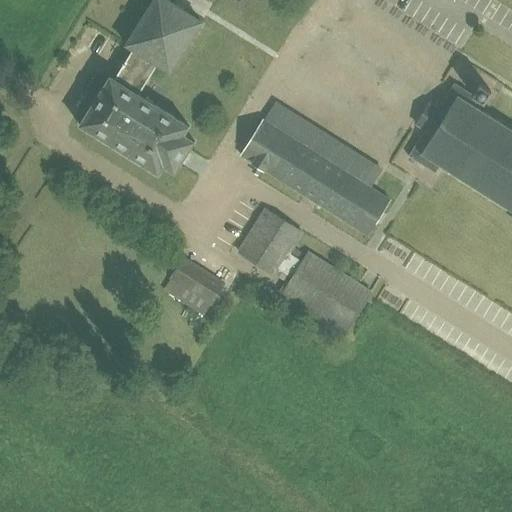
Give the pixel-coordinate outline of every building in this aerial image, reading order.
[(154,0),(126,44),(133,48),(114,78),(110,75),(79,124),(158,174),(163,166),(175,173),(195,141),(183,135),(189,125),(140,94),(158,65),(169,72),(201,21),(167,0),(154,0)] [(416,125),(425,131),(409,156),(436,174),(440,166),(511,211),(511,129),(477,108),(481,101),(484,103),(492,91),(480,84),(473,95),(455,83),(439,108),(429,102),(416,125)] [(241,155),(367,235),(390,200),(263,120),(241,155)] [(308,252),(302,260),(288,253),(302,231),(265,208),(239,251),(275,274),(278,269),(292,278),(281,294),(345,334),(371,292),(308,252)] [(171,279),(212,304),(224,284),(183,259),(171,279)]
